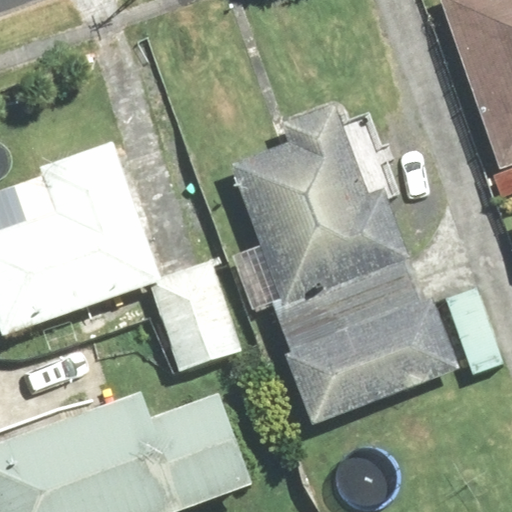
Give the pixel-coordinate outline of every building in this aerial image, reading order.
[(511,0),(459,0),(453,2),(511,167),(511,0)] [(297,150),(247,168),(298,309),(420,264),(394,190),(379,196),(347,109),(290,129),(297,150)] [(0,183),(0,299),(12,337),(158,289),(186,372),(250,351),(220,264),(168,281),(122,143),(0,183)] [(446,304),(297,361),(323,429),(472,372),(446,304)] [(153,394),(0,448),(0,511),(217,511),(273,492),(237,393),(163,420),(153,394)]
